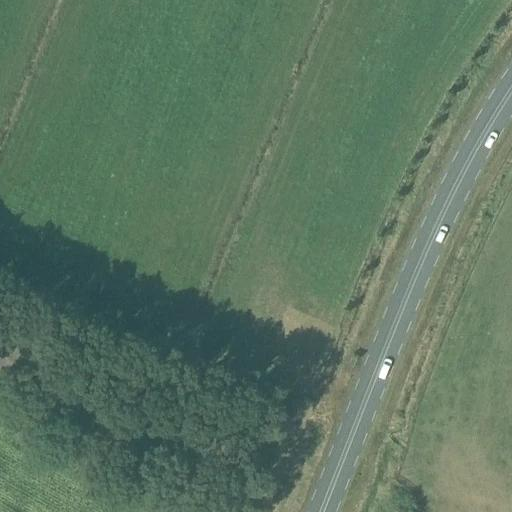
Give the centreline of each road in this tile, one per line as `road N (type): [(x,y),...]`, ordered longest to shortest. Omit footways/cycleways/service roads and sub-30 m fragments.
road 1 (primary): [(321,511),(455,185),(511,90)]
road 2 (track): [(310,400),(265,511)]
